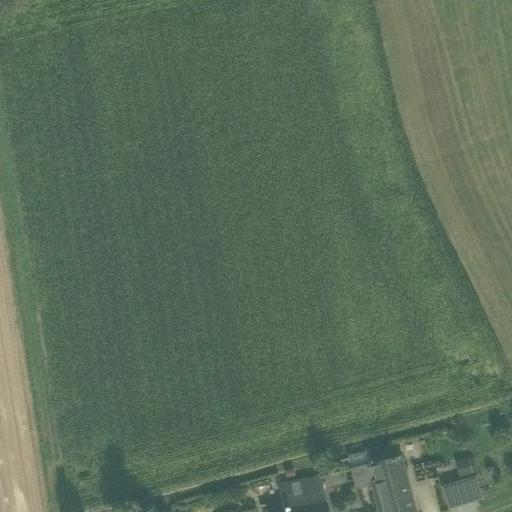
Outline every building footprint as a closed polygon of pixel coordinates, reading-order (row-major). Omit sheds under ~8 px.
[(413,511),(399,458),(367,467),(372,484),(378,511),(413,511)] [(458,476),(473,475),(472,459),(457,460),(458,476)] [(355,488),(372,484),(367,467),(350,470),(355,488)] [(441,488),(448,511),(482,501),(475,478),(441,488)] [(278,487),(282,502),(323,494),(319,479),(278,487)] [(326,511),(323,494),(282,502),(267,504),(268,511),(326,511)]
